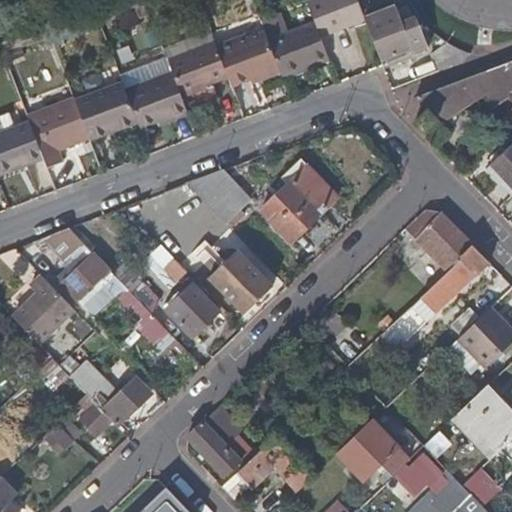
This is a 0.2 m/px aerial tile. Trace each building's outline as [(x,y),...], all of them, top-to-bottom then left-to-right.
[(358,0),(310,0),(308,1),(315,21),(321,37),(366,19),(365,18),(358,0)] [(365,18),(366,19),(383,64),(413,52),(415,57),(429,51),(418,23),(404,28),(395,7),(365,18)] [(315,21),(269,39),(281,72),(284,79),(310,70),(309,67),(330,60),(321,37),(315,21)] [(217,46),(218,48),(229,77),(233,87),(252,79),(254,83),(281,72),(269,39),(266,32),(247,39),(245,35),(217,46)] [(218,48),(171,66),(173,71),(183,98),(206,89),(205,86),(229,77),(218,48)] [(511,60),(416,98),(429,111),(439,121),(487,89),(495,105),(509,95),(511,92),(511,60)] [(173,71),(126,89),(139,123),(140,127),(173,114),(175,120),(189,114),(183,98),(173,71)] [(123,82),(76,100),(91,139),(92,141),(139,123),(126,89),(123,82)] [(28,115),(30,121),(45,160),(48,169),(65,162),(60,151),(91,139),(76,100),(75,97),(28,115)] [(439,121),(429,111),(415,124),(438,147),(451,134),(439,121)] [(0,132),(0,176),(45,160),(30,121),(0,132)] [(511,145),(491,166),(511,189),(511,145)] [(288,180),(292,184),(262,212),(293,244),(341,198),(306,162),(288,180)] [(223,171),(188,184),(227,224),(231,221),(236,226),(246,215),(241,211),(252,200),(249,197),(246,194),(223,171)] [(254,171),(240,176),(246,194),(249,197),(262,192),(254,171)] [(427,211),(406,231),(449,273),(475,248),(476,247),(443,211),(427,211)] [(44,239),(69,267),(57,279),(80,303),(106,278),(117,289),(112,294),(140,324),(134,330),(148,344),(165,328),(112,272),(71,229),(44,239)] [(163,245),(144,263),(171,292),(190,274),(163,245)] [(475,248),(449,273),(422,298),(437,314),(491,264),(475,248)] [(239,251),(210,279),(246,315),(274,287),(239,251)] [(122,263),(112,272),(165,328),(174,319),(194,338),(221,312),(195,284),(168,311),(122,263)] [(32,286),(38,293),(13,317),(20,323),(42,346),(76,313),(41,277),(32,286)] [(117,289),(106,278),(80,303),(91,314),(112,294),(117,289)] [(422,298),(411,308),(426,324),(437,314),(422,298)] [(511,344),(511,328),(491,307),(458,339),(488,368),(511,344)] [(69,359),(61,366),(75,380),(82,373),(69,359)] [(54,360),(42,371),(59,388),(71,377),(54,360)] [(153,394),(139,379),(112,403),(101,393),(105,389),(89,373),(78,384),(89,394),(114,420),(119,426),(153,394)] [(511,409),(488,384),(453,417),(492,458),(511,439),(511,409)] [(367,385),(357,394),(378,415),(387,406),(367,385)] [(303,411),(282,390),(260,412),(281,433),(290,423),(303,411)] [(89,394),(73,410),(97,437),(114,420),(89,394)] [(5,405),(0,409),(0,424),(13,413),(5,405)] [(221,405),(188,437),(225,476),(242,459),(227,444),(216,433),(223,426),(233,417),(221,405)] [(67,415),(59,422),(76,440),(84,432),(67,415)] [(411,457),(374,419),(338,454),(365,481),(382,464),(393,475),(411,457)] [(76,440),(59,422),(33,447),(45,459),(55,449),(62,456),(77,441),(76,440)] [(290,423),(281,433),(238,473),(253,489),(275,466),(298,490),(315,474),(291,449),(304,437),(290,423)] [(223,426),(216,433),(227,444),(233,437),(223,426)] [(441,430),(427,444),(439,457),(454,443),(441,430)] [(478,470),(464,484),(473,494),(481,502),(496,488),(478,470)] [(2,475),(0,477),(0,511),(21,511),(22,511),(11,500),(19,492),(2,475)] [(464,484),(456,476),(431,502),(440,511),(454,511),(460,507),(473,494),(464,484)] [(140,511),(150,502),(139,489),(115,511),(140,511)] [(473,494),(460,507),(465,511),(490,511),(481,502),(473,494)] [(140,511),(193,511),(187,505),(179,511),(159,511),(150,502),(140,511)]
